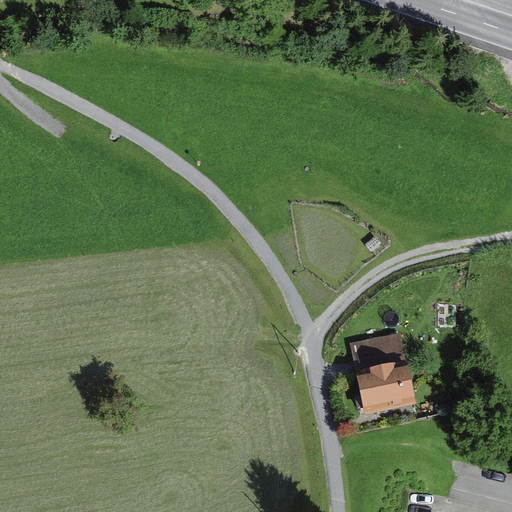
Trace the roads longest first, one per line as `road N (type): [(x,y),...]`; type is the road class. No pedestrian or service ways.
road 1 (track): [(0,64),(157,148),(213,193),(264,253),(312,341),(339,511)]
road 2 (track): [(511,243),(397,267),(346,303),(312,341),(248,335)]
